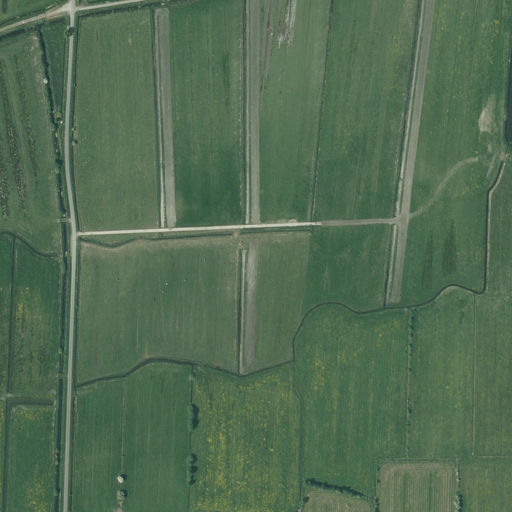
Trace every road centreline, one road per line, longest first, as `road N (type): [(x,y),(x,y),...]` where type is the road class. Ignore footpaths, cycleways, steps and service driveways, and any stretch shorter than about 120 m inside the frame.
road 1 (unclassified): [(64,511),(73,0)]
road 2 (unknown): [(71,234),(321,222)]
